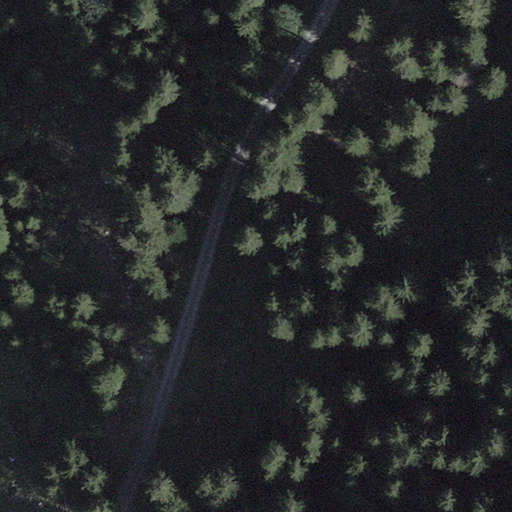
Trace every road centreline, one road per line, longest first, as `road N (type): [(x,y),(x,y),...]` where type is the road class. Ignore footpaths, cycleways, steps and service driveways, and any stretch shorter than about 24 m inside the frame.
road 1 (track): [(398,0),(292,175),(209,431),(185,474),(143,490)]
road 2 (track): [(143,490),(259,126),(336,0)]
